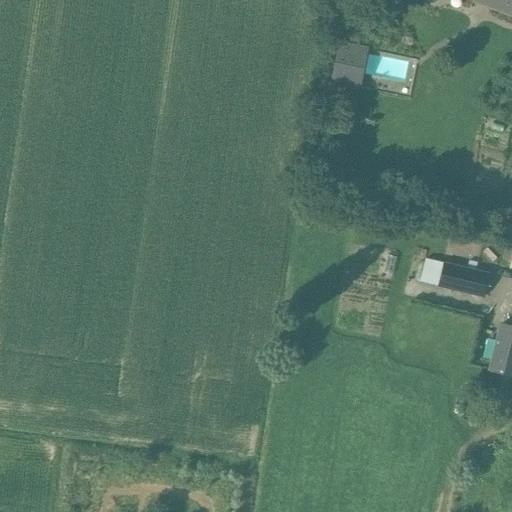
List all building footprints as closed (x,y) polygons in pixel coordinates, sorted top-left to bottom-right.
[(511,0),(470,0),(511,15),(511,0)] [(331,83),(351,87),(359,48),(339,44),(331,83)] [(504,250),(502,261),(510,262),(511,251),(504,250)] [(469,261),(467,268),(475,270),(477,263),(469,261)] [(467,268),(443,262),(437,288),(483,299),(489,273),(475,270),(467,268)] [(511,327),(501,324),(490,371),(501,373),(511,376),(511,327)]
